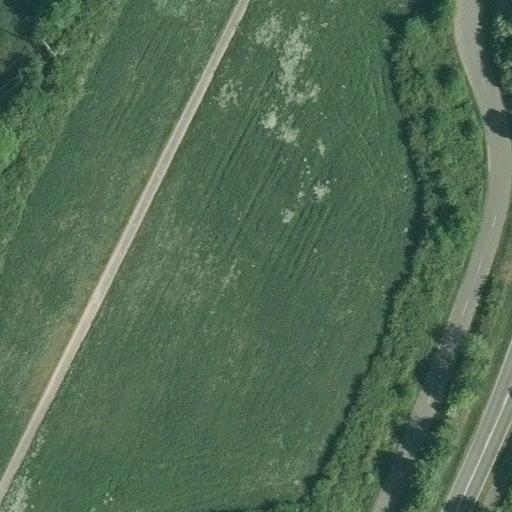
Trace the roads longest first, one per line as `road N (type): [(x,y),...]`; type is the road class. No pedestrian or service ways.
road 1 (residential): [(378,511),(493,220),(501,167),(493,107),(469,57),(470,0)]
road 2 (secondary): [(511,377),(454,511)]
